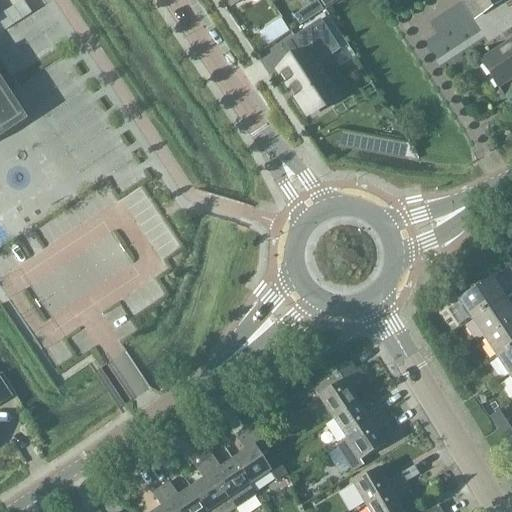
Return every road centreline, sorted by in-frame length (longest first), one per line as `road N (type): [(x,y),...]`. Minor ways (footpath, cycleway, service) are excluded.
road 1 (tertiary): [(9,511),(216,370)]
road 2 (residential): [(501,511),(373,297)]
road 3 (residential): [(270,144),(176,0)]
road 4 (tertiary): [(295,266),(216,370)]
road 5 (tertiary): [(393,264),(497,191)]
road 6 (tertiary): [(216,370),(235,365),(321,301)]
road 7 (tertiary): [(497,191),(380,222)]
